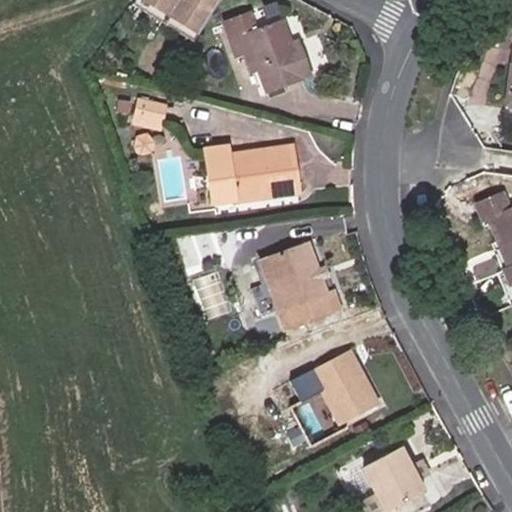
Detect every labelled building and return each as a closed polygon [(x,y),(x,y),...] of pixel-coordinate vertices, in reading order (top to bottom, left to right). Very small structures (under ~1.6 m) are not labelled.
[(196,40),(220,0),(136,0),(135,3),(196,40)] [(256,31),(251,16),(224,25),(235,57),(245,53),(251,70),(257,69),(265,91),(303,79),(302,75),(308,73),(300,48),(289,52),(286,46),(279,24),(256,31)] [(298,42),(286,46),(289,52),(300,48),(298,42)] [(137,93),(130,120),(160,128),(166,100),(137,93)] [(284,184),(285,191),(302,188),(294,142),(231,151),(230,143),(206,146),(214,201),(264,194),(263,188),(284,184)] [(264,194),(285,191),(284,184),(263,188),(264,194)] [(265,203),(264,194),(214,201),(216,210),(265,203)] [(484,224),(493,220),(505,248),(511,264),(511,269),(511,270),(511,271),(511,211),(504,215),(497,199),(472,209),(479,226),(484,224)] [(497,252),(505,248),(493,220),(484,224),(497,252)] [(271,258),(288,311),(303,306),(309,323),(342,312),(336,295),(326,299),(308,246),(271,258)] [(278,314),(288,311),(271,258),(261,261),(278,314)] [(355,346),(317,365),(346,421),(384,401),(355,346)] [(407,445),(368,465),(392,508),(430,489),(407,445)] [(372,511),(364,497),(350,505),(353,511),(372,511)]
